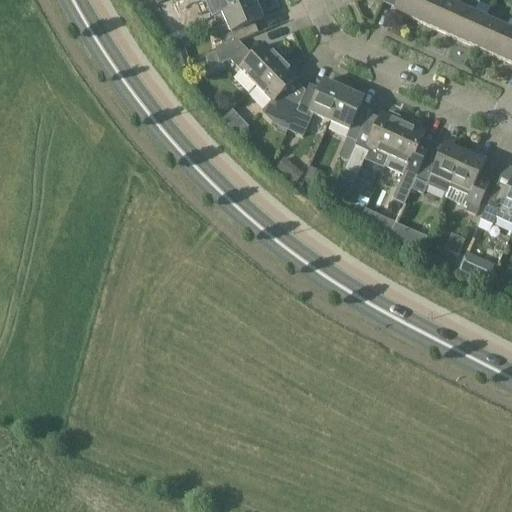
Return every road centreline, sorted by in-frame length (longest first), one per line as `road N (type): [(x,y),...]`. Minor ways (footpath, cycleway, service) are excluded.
road 1 (primary): [(511,381),(363,302),(238,206),(116,71),(74,0)]
road 2 (residential): [(511,123),(353,53),(328,37),(310,0)]
